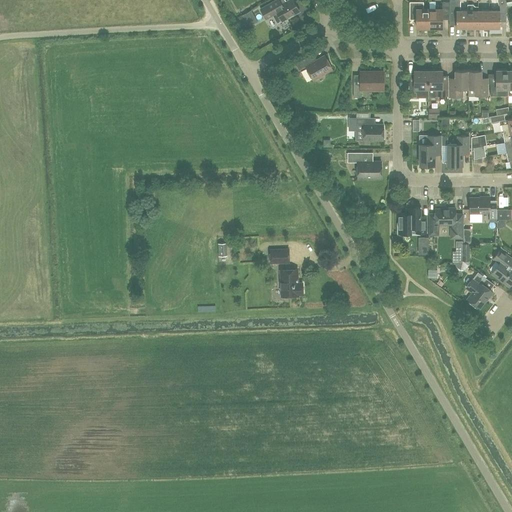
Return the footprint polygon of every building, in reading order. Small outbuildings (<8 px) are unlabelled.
[(266,18),(273,14),(280,16),(282,20),(300,10),(293,0),(289,0),(287,2),(285,0),(276,0),(261,9),(266,18)] [(450,18),(449,0),(450,1),(442,1),(442,5),(436,5),(436,8),(430,8),(430,28),(442,28),(442,18),(450,18)] [(468,28),(468,10),(460,10),(459,0),(449,0),(450,18),(451,18),(451,21),(457,21),(457,28),(468,28)] [(507,7),(505,0),(498,0),(501,10),(490,10),(490,28),(501,28),(501,13),(507,13),(507,7)] [(430,28),(430,8),(424,8),(424,2),(410,2),(410,19),(417,19),(417,28),(430,28)] [(479,28),(479,6),(476,6),(474,4),(468,4),(468,10),(468,28),(479,28)] [(490,28),(490,10),(479,10),(479,6),(479,28),(490,28)] [(306,66),(313,79),(332,69),(324,55),(316,60),(313,54),(296,64),(299,70),(306,66)] [(429,97),(429,70),(415,70),(415,85),(409,85),(409,97),(417,97),(429,97)] [(449,95),(449,78),(449,75),(443,75),(443,70),(429,70),(429,97),(437,97),(437,95),(449,95)] [(456,78),(449,78),(449,95),(449,97),(463,97),(463,88),(469,88),(469,70),(456,70),(456,78)] [(469,70),(469,88),(469,96),(489,96),(489,84),(482,84),(482,70),(469,70)] [(509,88),(509,70),(497,70),(497,84),(491,84),(491,96),(503,96),(503,88),(509,88)] [(354,97),(361,97),(361,90),(384,90),(384,71),(361,71),(361,77),(354,77),(354,97)] [(317,113),(300,113),(300,122),(309,122),(309,127),(316,127),(316,122),(317,122),(317,113)] [(505,120),(504,114),(491,116),(492,122),(505,120)] [(384,124),(371,124),(371,117),(350,117),(350,130),(364,130),(364,140),(384,140),(384,124)] [(511,118),(508,119),(509,123),(502,124),(503,131),(511,129),(511,118)] [(511,140),(511,129),(503,131),(505,138),(505,142),(511,140)] [(435,165),(435,155),(442,155),(442,135),(428,135),(428,144),(420,144),(420,165),(435,165)] [(463,165),(463,154),(469,154),(469,136),(458,136),(458,144),(448,144),(448,165),(463,165)] [(480,144),(479,136),(472,137),(472,145),(480,144)] [(358,162),(358,178),(382,178),(382,161),(363,161),(363,152),(348,152),(348,162),(358,162)] [(470,198),(470,213),(490,213),(490,221),(497,221),(497,219),(497,209),(490,209),(490,197),(470,198)] [(427,233),(427,220),(427,215),(421,215),(421,208),(407,208),(407,214),(399,214),(399,234),(413,234),(413,228),(421,228),(421,233),(427,233)] [(463,235),(463,222),(463,213),(456,213),(456,208),(449,208),(449,209),(436,209),(436,218),(429,218),(429,233),(438,234),(438,224),(456,224),(456,235),(463,235)] [(511,209),(497,209),(497,219),(511,219),(511,209)] [(423,236),(424,253),(433,253),(432,236),(423,236)] [(227,243),(218,244),(219,257),(228,257),(227,243)] [(271,263),(289,262),(289,249),(271,250),(271,263)] [(494,258),(500,263),(492,273),(510,286),(511,283),(511,267),(508,265),(511,259),(511,258),(500,250),(494,258)] [(281,270),(282,296),(299,295),(299,294),(303,294),(303,283),(298,283),(298,269),(281,270)] [(478,272),(471,281),(466,288),(472,293),(468,299),(480,308),(488,297),(489,298),(493,292),(484,285),(488,279),(478,272)]
